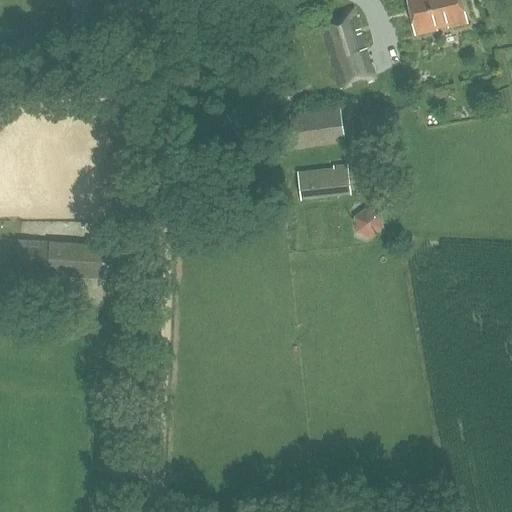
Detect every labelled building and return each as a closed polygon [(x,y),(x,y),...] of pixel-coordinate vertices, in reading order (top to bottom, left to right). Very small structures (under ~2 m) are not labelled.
[(449,25),(467,21),(462,0),(408,0),(416,33),(437,28),(435,23),(448,20),(449,25)] [(342,88),(376,78),(355,9),(321,20),(342,88)] [(343,134),(340,110),(292,117),(295,141),(343,134)] [(385,115),(365,116),(366,128),(385,128),(385,115)] [(302,196),(343,192),(342,183),(349,182),(348,170),(299,176),(302,196)] [(372,243),(391,232),(380,213),(361,225),(372,243)] [(107,277),(109,246),(21,241),(19,271),(107,277)]
